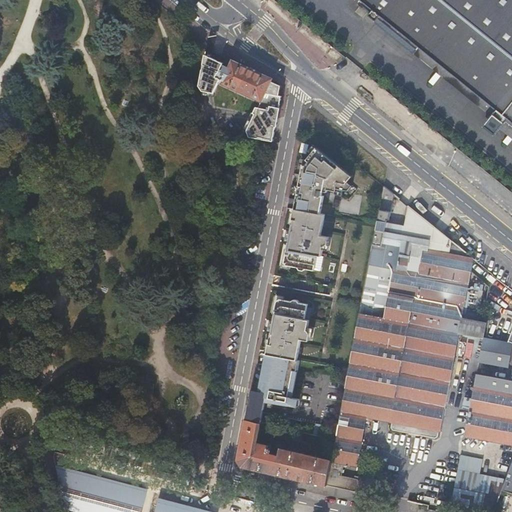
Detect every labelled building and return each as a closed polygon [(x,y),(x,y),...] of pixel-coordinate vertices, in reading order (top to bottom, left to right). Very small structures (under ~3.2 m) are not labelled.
[(511,0),(360,0),(360,1),(511,126),(511,0)] [(222,64),(204,56),(198,87),(202,92),(213,94),(219,81),(223,82),(221,85),(261,103),(259,108),(255,108),(253,114),(254,115),(246,132),(249,137),(272,142),(275,128),(276,128),(280,109),(279,108),(281,97),(278,96),(280,87),(271,82),(271,79),(231,61),(228,69),(222,66),(222,64)] [(285,253),(284,262),(285,265),(297,267),(299,269),(302,270),(305,268),(313,270),(316,255),(320,256),(322,246),(323,246),(326,244),(328,237),(320,235),(324,214),(319,213),(323,195),(321,195),(322,191),(326,191),(327,189),(335,190),(335,188),(347,190),(351,185),(347,181),(351,176),(317,148),(313,153),(312,152),(306,159),(308,161),(305,164),(302,164),(298,186),(301,186),(300,191),(297,191),(292,219),(295,219),(294,224),(291,223),(289,234),(292,234),(292,239),(288,239),(286,249),(289,250),(289,254),(285,253)] [(390,211),(393,194),(383,186),(379,209),(390,211)] [(467,286),(472,258),(408,205),(404,225),(386,221),(386,219),(388,220),(390,211),(379,209),(335,439),(334,446),(331,460),(332,461),(328,484),(360,491),(359,493),(374,496),(375,493),(380,494),(382,485),(377,483),(377,481),(360,476),(359,480),(340,476),(342,467),(353,469),(354,465),(356,466),(366,417),(391,422),(391,426),(394,429),(433,437),(437,435),(437,430),(439,431),(459,331),(482,335),(485,320),(477,319),(479,310),(463,306),(464,299),(470,300),(473,288),(467,286)] [(251,389),(246,418),(261,422),(265,401),(265,399),(275,401),(276,398),(290,401),(291,397),(291,396),(296,370),(298,359),(296,359),(300,338),(308,340),(309,333),(307,329),(306,329),(308,319),(304,318),(306,307),(307,304),(298,302),(296,299),(293,299),(291,300),(279,298),(276,300),(274,309),(278,309),(277,314),(274,313),(272,323),(275,324),(274,329),(271,328),(269,339),(272,339),(271,344),(268,343),(266,354),(265,353),(259,390),(251,389)] [(511,379),(475,372),(473,386),(470,398),(463,397),(461,408),(468,409),(463,435),(511,444),(511,320),(507,333),(510,334),(507,343),(486,337),(485,340),(482,339),(478,361),(508,367),(511,344),(511,379)] [(265,399),(265,401),(297,406),(299,398),(291,397),(290,401),(276,398),(275,401),(265,399)] [(261,422),(246,418),(238,460),(242,465),(326,485),(331,460),(281,448),(279,454),(272,452),(273,446),(257,442),(261,422)] [(312,434),(323,437),(324,430),(331,432),(332,426),(314,422),(312,434)] [(334,446),(335,439),(323,437),(322,443),(334,446)] [(482,459),(460,454),(457,468),(450,504),(486,511),(493,511),(502,489),(505,479),(479,473),(482,459)] [(511,511),(511,461),(505,479),(502,489),(511,493),(511,511)] [(56,466),(68,511),(141,511),(147,490),(56,466)] [(210,511),(158,499),(154,511),(210,511)]
